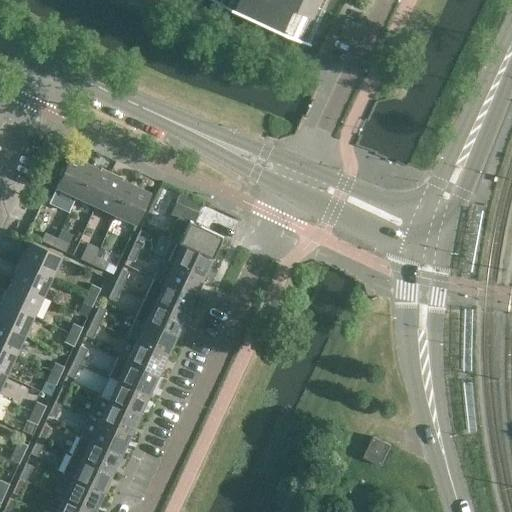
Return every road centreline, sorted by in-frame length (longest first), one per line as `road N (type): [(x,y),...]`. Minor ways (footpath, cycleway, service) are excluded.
road 1 (residential): [(146,511),(299,194)]
road 2 (tertiary): [(226,147),(53,65)]
road 3 (residential): [(310,168),(382,0)]
road 4 (tertiary): [(461,511),(423,349)]
road 5 (tertiary): [(299,194),(415,244)]
road 6 (tertiary): [(423,214),(310,168)]
